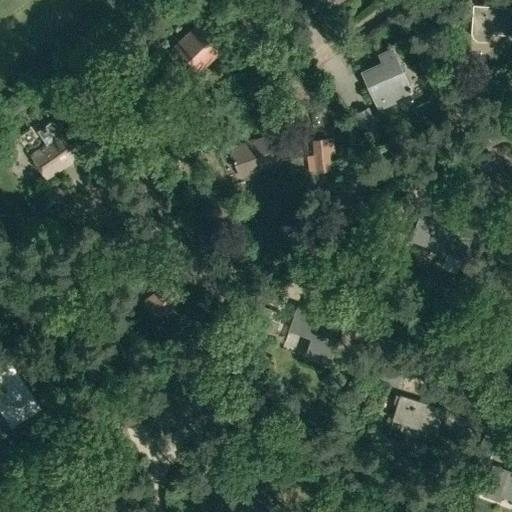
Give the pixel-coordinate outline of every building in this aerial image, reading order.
[(511,6),(474,4),(472,31),(472,34),(474,37),(476,39),(478,41),(481,41),(484,41),(486,40),(488,38),(490,35),(491,33),(511,34),(511,6)] [(209,21),(180,49),(199,69),(220,49),(215,43),(223,36),(209,21)] [(384,60),(363,69),(366,76),(378,103),(379,105),(397,97),(396,95),(409,89),(410,92),(413,90),(411,86),(409,87),(392,51),(390,47),(380,51),(382,55),(384,60)] [(82,104),(69,113),(76,123),(89,113),(82,104)] [(368,109),(357,114),(365,133),(376,128),(368,109)] [(511,127),(508,119),(500,124),(507,138),(511,135),(511,127)] [(49,143),(32,155),(46,177),(78,155),(53,120),(43,126),(51,137),(47,139),(49,143)] [(139,133),(131,134),(131,143),(139,142),(139,133)] [(331,169),(328,151),(327,140),(327,138),(313,139),(314,155),(307,156),(309,172),(331,169)] [(265,166),(258,146),(249,149),(247,144),(239,147),(234,143),(228,145),(225,149),(228,156),(233,157),(240,175),(265,166)] [(383,221),(390,231),(407,219),(400,209),(383,221)] [(422,217),(413,239),(464,259),(475,230),(452,221),(449,228),(422,217)] [(157,316),(185,294),(164,268),(150,279),(158,289),(152,295),(153,296),(146,302),(157,316)] [(260,306),(252,326),(265,331),(275,335),(283,314),(273,310),(260,306)] [(298,307),(290,329),(313,337),(307,355),(324,362),(331,344),(332,344),(340,322),(298,307)] [(379,376),(398,384),(403,373),(384,365),(379,376)] [(0,437),(14,429),(13,427),(26,419),(24,416),(37,408),(36,407),(35,407),(29,399),(30,398),(18,380),(14,382),(5,367),(0,369),(0,406),(5,414),(0,417),(0,437)] [(164,392),(148,434),(161,439),(168,420),(178,423),(181,414),(201,422),(206,409),(164,392)] [(394,419),(437,432),(444,409),(401,396),(396,395),(394,403),(398,404),(394,419)] [(480,443),(493,447),(497,436),(486,432),(480,443)] [(259,442),(250,450),(256,456),(263,465),(273,457),(265,448),(259,442)] [(511,473),(507,472),(498,494),(511,499),(511,473)] [(275,482),(268,474),(251,489),(249,486),(223,509),(224,511),(249,511),(266,498),(262,494),(275,482)] [(119,511),(105,511),(102,511),(102,500),(79,500),(79,511),(119,511)]
